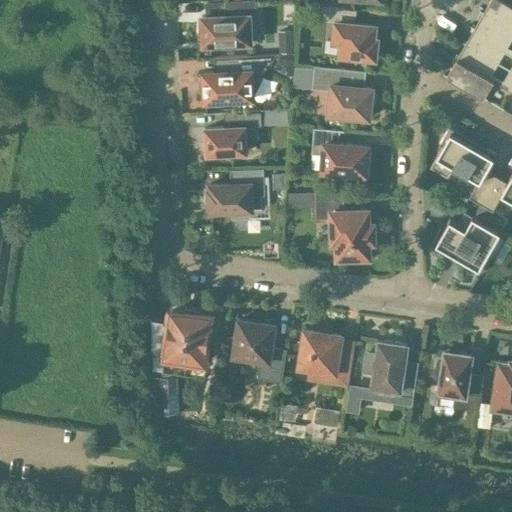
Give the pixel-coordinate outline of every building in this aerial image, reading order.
[(251,41),(250,14),(256,14),(255,0),(229,0),(225,0),(226,14),(202,15),(203,43),(251,41)] [(511,6),(501,0),(491,0),(484,13),(511,29),(511,6)] [(353,8),(322,5),(321,20),(335,22),(334,41),(341,42),(340,54),(375,57),(377,38),(374,37),(375,25),(351,22),(353,8)] [(511,29),(484,13),(475,28),(507,47),(511,37),(511,29)] [(475,28),(466,44),(498,63),(504,51),(511,55),(511,66),(510,70),(511,70),(511,49),(507,47),(475,28)] [(292,29),(278,30),(279,51),(293,51),(292,29)] [(466,44),(457,60),(493,81),(511,91),(511,70),(510,70),(504,80),(492,73),(498,63),(466,44)] [(204,79),(199,80),(200,91),(205,90),(206,99),(253,96),(274,57),(278,59),(276,64),(294,73),(295,52),(277,53),(214,56),(215,70),(204,71),(204,79)] [(457,60),(447,76),(457,82),(484,97),(493,81),(457,60)] [(297,65),(295,78),(308,79),(309,66),(297,65)] [(345,68),(315,65),(313,87),(331,89),(329,112),(369,117),(371,105),(375,102),(376,96),(372,92),(373,87),(343,84),(345,68)] [(280,91),(275,100),(283,104),(288,96),(280,91)] [(277,123),(288,122),(287,109),(276,110),(277,123)] [(245,125),(261,124),(261,111),(233,112),(233,125),(206,127),(206,130),(203,133),(204,139),(207,142),(207,153),(246,150),(245,125)] [(366,173),(369,145),(343,143),(345,129),(314,126),(312,153),(324,154),(323,169),(335,170),(335,174),(350,176),(351,171),(366,173)] [(481,203),(497,175),(486,169),(496,153),(449,127),(440,143),(443,145),(431,166),(448,176),(454,166),(479,180),(469,196),(481,203)] [(264,167),(237,168),(237,182),(210,183),(210,188),(208,188),(209,205),(211,205),(211,210),(233,209),(233,217),(249,216),(248,208),(252,208),(252,193),(265,193),(264,167)] [(285,172),(273,172),(274,188),(285,187),(285,172)] [(481,203),(474,216),(485,223),(493,210),(502,194),(511,199),(511,173),(508,181),(497,175),(481,203)] [(344,190),(315,189),(316,218),(332,218),(332,241),(337,241),(338,256),(351,256),(354,259),(363,258),(366,256),(369,255),(369,240),(374,240),(374,222),(369,222),(368,208),(344,209),(344,190)] [(487,254),(500,231),(485,223),(474,216),(465,211),(458,223),(450,219),(444,229),(441,227),(431,244),(480,273),(490,256),(487,254)] [(167,320),(152,317),(154,368),(163,370),(165,356),(204,361),(211,314),(172,308),(170,322),(167,322),(167,320)] [(281,380),(285,349),(272,347),(275,323),(239,318),(233,354),(262,359),(259,376),(281,380)] [(348,384),(351,359),(338,357),(342,334),(306,327),(299,365),(335,371),(333,382),(348,384)] [(365,369),(374,371),(372,385),(400,389),(400,394),(412,396),(416,369),(404,367),(408,344),(379,339),(376,354),(368,352),(365,369)] [(436,376),(441,377),(438,390),(456,393),(454,405),(478,409),(483,379),(469,377),(472,353),(445,349),(443,362),(438,362),(436,376)] [(511,362),(500,361),(493,405),(509,408),(511,411),(511,359),(511,362)] [(177,375),(153,376),(154,413),(178,412),(177,375)] [(358,410),(362,385),(350,383),(346,408),(358,410)]
